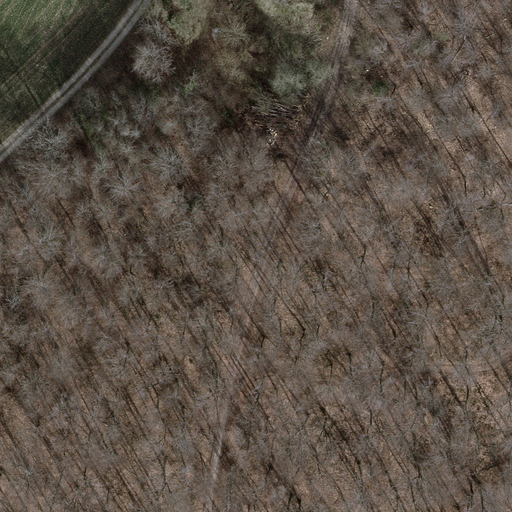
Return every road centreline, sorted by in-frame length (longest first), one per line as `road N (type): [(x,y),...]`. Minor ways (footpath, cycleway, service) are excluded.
road 1 (track): [(351,0),(333,73),(236,341),(203,511)]
road 2 (track): [(0,150),(140,0)]
